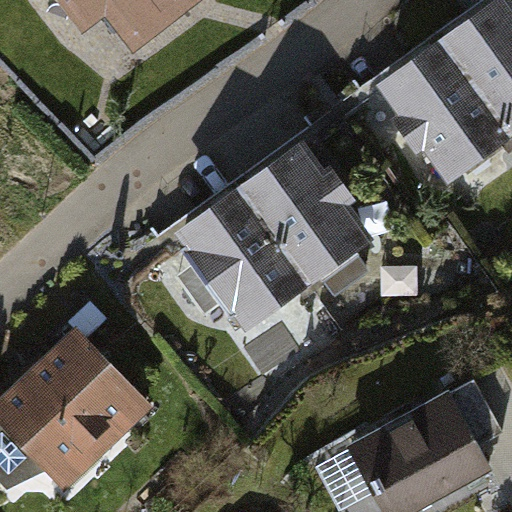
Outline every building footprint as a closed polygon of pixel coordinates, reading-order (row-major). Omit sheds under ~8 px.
[(53,0),(83,38),(106,20),(134,56),(206,0),(53,0)] [(511,139),(511,5),(508,0),(502,0),(442,44),(511,139)] [(511,143),(511,139),(442,44),(378,90),(399,120),(393,123),(418,158),(425,153),(450,188),(511,143)] [(310,291),(374,244),(349,210),(356,204),(331,169),(324,175),(303,146),(239,193),(310,291)] [(310,291),(239,193),(175,239),(184,252),(180,255),(231,325),(235,322),(247,338),(310,291)] [(66,496),(155,410),(77,331),(0,405),(0,484),(8,493),(46,474),(66,496)] [(381,511),(423,511),(494,473),(480,448),(506,434),(476,381),(348,451),(381,511)]
